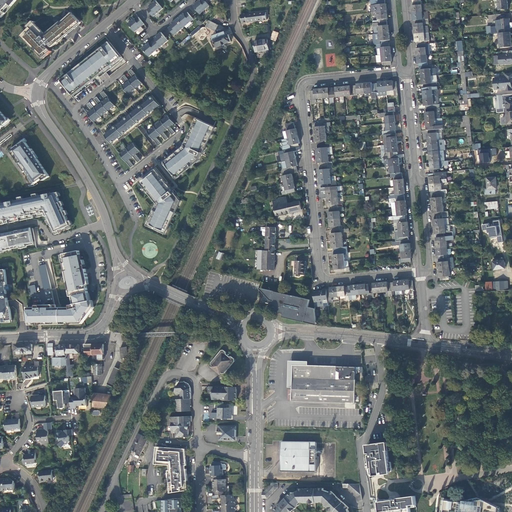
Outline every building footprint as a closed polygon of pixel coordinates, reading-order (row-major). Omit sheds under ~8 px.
[(0,0),(0,16),(1,18),(5,13),(4,12),(2,10),(8,4),(10,5),(11,6),(17,0),(16,0),(0,0)] [(153,16),(163,8),(156,0),(153,3),(154,5),(151,7),(150,7),(148,10),(153,16)] [(193,6),(200,14),(210,6),(206,1),(204,0),(202,0),(201,1),(201,2),(198,4),(197,3),(193,6)] [(508,3),(507,0),(494,0),(494,1),(498,1),(499,11),(508,10),(508,3)] [(375,5),(376,13),(386,12),(385,7),(385,4),(384,4),(384,1),(370,3),(370,6),(375,5)] [(422,1),(421,1),(412,2),(412,5),(411,6),(412,9),(412,14),(422,13),(422,5),(423,5),(422,1)] [(177,19),(184,27),(194,19),(188,12),(185,15),(182,18),(181,16),(177,19)] [(266,12),(241,15),(242,23),(267,20),(266,12)] [(376,13),(377,23),(386,22),(385,19),(386,19),(386,16),(386,12),(376,13)] [(429,23),(428,12),(422,13),(412,14),(413,18),(413,21),(414,21),(414,24),(429,23)] [(48,55),(52,51),(50,49),(48,47),(50,45),(51,47),(52,47),(53,47),(58,42),(57,41),(80,21),(72,13),(60,24),(60,23),(52,30),(53,31),(47,35),(44,32),(33,21),(27,27),(29,28),(22,35),(39,51),(38,53),(37,53),(41,57),(46,53),(48,55)] [(128,24),(135,32),(144,24),(139,17),(136,19),(136,20),(133,22),(132,21),(128,24)] [(174,35),(184,27),(177,19),(174,22),(175,24),(172,26),(169,28),(174,35)] [(500,21),(501,34),(511,33),(510,28),(511,28),(511,23),(510,24),(509,19),(500,20),(500,21)] [(218,25),(209,20),(206,27),(215,31),(216,29),(218,25)] [(80,21),(57,41),(58,42),(81,23),(80,21)] [(377,23),(378,34),(388,33),(387,28),(387,25),(386,25),(386,22),(377,23)] [(429,25),(429,23),(414,24),(414,27),(413,27),(414,31),(414,35),(429,34),(428,26),(429,25)] [(231,30),(229,30),(218,25),(216,29),(219,30),(221,30),(225,32),(226,35),(228,35),(232,33),(231,30)] [(193,36),(201,28),(199,26),(191,34),(193,36)] [(159,48),(168,40),(161,32),(158,35),(159,37),(156,39),(153,42),(159,48)] [(228,35),(226,35),(225,32),(212,36),(212,37),(210,38),(214,48),(216,47),(216,48),(222,45),(225,44),(231,42),(228,35)] [(375,43),(376,45),(388,44),(388,40),(389,40),(388,37),(388,33),(378,34),(379,42),(376,42),(375,43)] [(511,47),(511,33),(501,34),(500,34),(501,48),(511,47)] [(429,41),(429,34),(414,35),(415,39),(415,42),(416,42),(416,45),(429,44),(429,41)] [(39,51),(22,35),(21,36),(38,53),(39,51)] [(268,39),(254,41),(256,52),(270,50),(268,39)] [(61,80),(62,81),(110,42),(109,41),(61,80)] [(120,55),(110,42),(62,81),(72,94),(74,92),(75,93),(78,90),(77,89),(80,87),(81,88),(93,78),(92,77),(96,74),(97,75),(112,63),(111,61),(114,59),(115,61),(119,58),(118,56),(120,55)] [(142,48),(149,56),(159,48),(153,42),(150,44),(147,47),(146,45),(142,48)] [(376,48),(377,56),(390,55),(390,49),(389,47),(388,47),(388,44),(376,45),(375,45),(376,48)] [(430,55),(429,44),(416,45),(416,48),(416,49),(416,52),(416,56),(426,55),(430,55)] [(511,51),(507,52),(507,55),(499,56),(500,65),(511,63),(511,51)] [(136,58),(140,62),(144,58),(140,54),(136,58)] [(97,75),(96,74),(92,77),(93,78),(81,88),(80,87),(77,89),(78,90),(75,93),(74,92),(72,94),(74,96),(122,57),(120,55),(118,56),(119,58),(115,61),(114,59),(111,61),(112,63),(97,75)] [(381,63),(382,66),(390,65),(390,63),(390,62),(391,62),(390,58),(390,55),(377,56),(375,56),(376,63),(381,63)] [(427,66),(426,55),(416,56),(417,60),(417,63),(418,63),(418,67),(427,66)] [(432,69),(431,65),(427,66),(418,67),(419,70),(421,70),(421,73),(422,77),(436,76),(435,68),(432,69)] [(136,75),(132,69),(129,72),(133,77),(129,80),(129,81),(136,89),(143,83),(136,75)] [(511,73),(505,74),(505,78),(494,79),(495,90),(506,89),(507,91),(511,90),(511,88),(509,89),(508,81),(511,80),(511,73)] [(129,81),(129,80),(125,75),(122,77),(126,83),(125,84),(122,86),(129,94),(136,89),(129,81)] [(436,83),(436,76),(422,77),(422,82),(422,85),(423,84),(423,88),(438,86),(437,83),(436,83)] [(394,96),(397,96),(396,82),(392,82),(392,81),(390,81),(385,82),(386,91),(393,90),(394,95),(394,96)] [(375,97),(386,95),(386,91),(385,82),(380,82),(377,82),(377,84),(374,84),(375,97)] [(371,83),(363,84),(364,93),(365,96),(365,97),(371,97),(371,103),(376,102),(376,99),(375,97),(374,84),(371,84),(371,83)] [(356,94),(364,93),(363,84),(359,84),(356,84),(356,86),(353,86),(354,96),(356,95),(356,94)] [(344,97),(354,96),(353,86),(348,86),(343,87),(344,97)] [(439,97),(438,86),(423,88),(424,91),(423,91),(423,94),(423,99),(438,97),(439,97)] [(341,102),(344,101),(344,97),(343,87),(339,87),(335,88),(332,89),(333,98),(340,97),(341,102)] [(330,103),(333,103),(333,98),(332,89),(329,89),(329,88),(325,88),(321,89),(322,99),(329,98),(330,103)] [(315,99),(322,99),(321,89),(317,89),(314,90),(314,91),(311,91),(312,104),(315,104),(315,99)] [(109,97),(104,91),(101,94),(106,99),(102,103),(108,111),(115,105),(109,97)] [(152,95),(104,134),(105,135),(154,97),(152,95)] [(468,95),(464,95),(465,100),(460,101),(460,106),(461,106),(469,105),(468,100),(468,99),(468,95)] [(102,103),(97,97),(94,99),(99,105),(95,108),(101,116),(108,111),(102,103)] [(154,97),(105,135),(112,144),(160,105),(154,97)] [(438,97),(423,99),(424,106),(425,106),(425,109),(440,108),(439,104),(438,97)] [(508,112),(508,113),(511,112),(511,100),(504,101),(504,105),(503,105),(504,112),(508,112)] [(95,108),(90,102),(87,105),(92,110),(88,114),(94,122),(101,116),(95,108)] [(160,105),(112,144),(113,145),(162,107),(160,105)] [(440,111),(440,108),(425,109),(426,112),(425,112),(426,120),(435,120),(434,112),(440,111)] [(0,128),(3,126),(9,121),(0,110),(0,128)] [(381,117),(382,124),(395,123),(394,118),(394,115),(393,115),(393,112),(388,113),(377,114),(378,116),(380,116),(380,117),(381,117)] [(511,112),(508,113),(508,114),(505,114),(505,115),(502,116),(503,125),(511,124),(511,112)] [(168,129),(173,135),(175,133),(171,127),(175,123),(168,115),(161,121),(168,129)] [(463,117),(464,128),(468,127),(471,127),(470,116),(463,117)] [(184,149),(165,164),(176,177),(198,159),(214,126),(199,119),(188,143),(185,148),(184,149)] [(443,125),(442,119),(440,119),(435,120),(426,120),(426,124),(426,127),(427,127),(427,131),(442,130),(441,125),(443,125)] [(161,135),(166,140),(169,138),(164,132),(168,129),(161,121),(155,126),(161,135)] [(287,130),(290,138),(298,136),(297,131),(297,129),(296,129),(295,126),(294,122),(286,124),(287,130)] [(315,126),(314,126),(315,134),(326,133),(330,133),(329,126),(331,125),(330,122),(329,122),(325,122),(320,123),(315,123),(315,126)] [(382,133),(382,135),(383,135),(395,134),(395,131),(395,128),(395,125),(395,123),(382,124),(382,132),(382,133)] [(154,140),(159,146),(162,144),(157,138),(161,135),(155,126),(148,132),(154,140)] [(442,132),(442,130),(427,131),(428,134),(427,134),(427,137),(428,142),(442,140),(441,132),(442,132)] [(327,140),(326,133),(315,134),(315,137),(316,141),(317,141),(317,145),(326,144),(325,140),(327,140)] [(383,135),(384,146),(397,144),(396,140),(396,137),(395,137),(395,134),(383,135)] [(282,140),(285,151),(300,147),(299,144),(300,144),(300,140),(298,136),(290,138),(286,139),(282,140)] [(18,145),(10,151),(12,154),(14,153),(22,164),(20,166),(23,169),(25,172),(26,171),(35,183),(42,179),(48,174),(37,159),(38,158),(32,149),(31,149),(25,140),(18,145)] [(444,140),(442,140),(428,142),(428,146),(428,149),(429,149),(429,152),(443,151),(445,151),(444,140)] [(133,157),(138,163),(141,160),(136,154),(140,151),(134,143),(127,149),(133,157)] [(333,154),(332,143),(326,144),(317,145),(317,148),(316,148),(317,150),(317,156),(328,154),(333,154)] [(397,144),(384,146),(385,152),(383,152),(383,156),(397,155),(397,152),(397,144)] [(301,150),(300,147),(285,151),(285,153),(287,161),(296,159),(295,155),(295,152),(301,150)] [(120,154),(131,168),(134,166),(129,160),(133,157),(127,149),(120,154)] [(444,162),(443,151),(429,152),(430,155),(429,155),(429,159),(430,163),(444,162)] [(14,153),(12,154),(20,166),(22,164),(14,153)] [(329,161),(328,154),(317,156),(318,160),(318,163),(319,163),(319,167),(332,165),(332,161),(329,161)] [(383,156),(385,167),(390,166),(399,166),(398,161),(398,158),(397,158),(397,155),(383,156)] [(281,169),(282,173),(283,173),(294,171),(298,169),(297,167),(299,167),(298,163),(296,159),(287,161),(283,162),(282,162),(283,169),(281,169)] [(444,162),(430,163),(430,167),(430,170),(429,170),(430,174),(445,172),(444,166),(449,166),(449,161),(444,162)] [(333,169),(332,165),(319,167),(319,169),(318,169),(319,173),(319,177),(330,176),(330,169),(333,169)] [(393,173),(393,177),(402,176),(402,173),(400,173),(399,169),(399,166),(390,166),(391,174),(393,173)] [(283,173),(286,184),(295,182),(293,177),(293,174),(299,173),(298,169),(294,171),(283,173)] [(156,172),(143,182),(158,202),(161,200),(163,203),(162,206),(159,204),(149,224),(164,231),(180,199),(178,196),(176,197),(156,172)] [(447,177),(446,172),(445,172),(430,174),(430,176),(429,176),(429,180),(430,184),(446,183),(447,182),(446,177),(447,177)] [(331,183),(330,176),(319,177),(320,180),(320,184),(321,184),(321,187),(330,187),(329,183),(331,183)] [(393,177),(394,187),(404,187),(403,182),(403,179),(402,179),(402,176),(393,177)] [(496,190),(496,179),(487,179),(488,190),(485,191),(485,196),(496,195),(496,190)] [(283,191),(284,194),(296,191),(296,189),(295,185),(295,182),(286,184),(287,190),(283,191)] [(447,193),(446,183),(430,184),(430,188),(430,192),(431,191),(431,195),(446,193),(447,193)] [(321,187),(322,190),(326,190),(327,193),(327,198),(338,197),(337,186),(330,187),(321,187)] [(389,196),(389,199),(404,197),(404,194),(404,191),(404,187),(394,187),(395,195),(392,195),(392,196),(389,196)] [(59,191),(0,202),(0,225),(44,215),(55,236),(74,227),(59,191)] [(446,196),(446,193),(431,195),(432,198),(431,198),(431,201),(432,206),(443,204),(442,197),(446,196)] [(288,204),(287,197),(272,200),(276,216),(282,214),(290,212),(288,204)] [(339,204),(338,197),(327,198),(327,201),(328,205),(329,205),(329,208),(342,207),(342,203),(339,204)] [(391,203),(392,209),(406,208),(405,204),(405,200),(404,200),(404,197),(389,199),(389,203),(391,203)] [(300,201),(288,204),(290,212),(302,210),(300,201)] [(495,212),(500,212),(499,208),(498,202),(485,203),(486,210),(495,209),(495,212)] [(443,212),(443,204),(432,206),(432,211),(432,213),(433,213),(434,216),(443,215),(448,214),(448,211),(443,212)] [(344,210),(343,207),(342,207),(329,208),(329,211),(329,214),(329,219),(340,218),(339,210),(344,210)] [(390,217),(391,220),(393,220),(406,219),(406,215),(407,215),(406,212),(406,208),(392,209),(393,217),(390,217)] [(443,218),(443,215),(434,216),(434,219),(433,219),(433,223),(434,227),(445,226),(444,218),(443,218)] [(341,225),(340,218),(329,219),(330,223),(330,226),(331,226),(331,230),(342,229),(342,225),(341,225)] [(393,220),(394,231),(408,229),(408,225),(407,222),(406,222),(406,219),(393,220)] [(497,243),(503,242),(499,221),(481,224),(482,230),(487,230),(488,238),(496,236),(497,243)] [(449,225),(445,226),(434,227),(434,232),(435,234),(436,237),(450,235),(449,225)] [(30,226),(0,233),(0,253),(35,246),(30,226)] [(30,226),(35,246),(48,244),(47,241),(40,241),(36,226),(30,226)] [(267,227),(266,250),(275,251),(276,244),(276,235),(276,227),(267,227)] [(349,231),(349,228),(342,229),(331,230),(332,233),(331,233),(331,236),(332,241),(342,239),(341,231),(349,231)] [(394,231),(395,241),(408,240),(408,237),(409,237),(409,234),(408,229),(394,231)] [(454,235),(450,235),(436,237),(436,240),(435,240),(436,244),(436,248),(447,247),(446,240),(454,239),(454,235)] [(343,246),(342,239),(332,241),(332,244),(332,248),(333,247),(334,251),(346,250),(346,246),(343,246)] [(400,245),(401,251),(410,250),(410,245),(410,243),(409,243),(408,240),(395,241),(394,241),(395,245),(400,245)] [(447,249),(447,247),(436,248),(437,252),(437,255),(438,255),(438,259),(447,258),(450,257),(450,255),(451,254),(451,249),(447,249)] [(81,250),(60,253),(71,306),(24,308),(26,324),(29,325),(80,324),(94,307),(81,250)] [(275,260),(275,251),(266,250),(254,250),(254,269),(274,270),(275,260)] [(348,254),(347,250),(346,250),(334,251),(334,254),(333,254),(333,258),(334,262),(344,261),(344,254),(348,254)] [(399,259),(399,262),(411,261),(410,258),(411,258),(411,254),(410,250),(401,251),(402,259),(399,259)] [(219,253),(217,259),(223,262),(225,256),(219,253)] [(447,261),(447,258),(438,259),(438,262),(437,262),(438,266),(438,270),(449,268),(454,268),(453,260),(447,261)] [(349,267),(348,260),(344,261),(334,262),(335,267),(335,269),(336,269),(336,272),(350,271),(350,267),(349,267)] [(506,269),(504,260),(493,262),(495,270),(500,270),(506,269)] [(305,268),(305,261),(295,261),(295,275),(305,275),(305,268)] [(39,265),(43,290),(50,289),(47,264),(39,265)] [(450,276),(449,268),(438,270),(439,274),(439,277),(440,277),(441,280),(449,279),(449,276),(450,276)] [(8,285),(6,269),(0,270),(0,273),(0,318),(2,318),(6,318),(6,321),(12,320),(10,306),(9,307),(8,298),(7,298),(7,294),(7,291),(6,285),(8,285)] [(410,299),(414,298),(412,280),(409,280),(409,279),(406,280),(402,280),(403,290),(410,290),(410,294),(410,299)] [(396,291),(403,290),(402,280),(398,281),(394,281),(395,282),(391,282),(392,291),(396,291)] [(389,296),(392,296),(392,291),(391,282),(388,283),(388,282),(384,282),(380,283),(381,292),(388,292),(389,296)] [(508,282),(485,283),(486,291),(508,290),(508,282)] [(374,293),(381,292),(380,283),(376,283),(373,283),(373,284),(369,285),(371,298),(375,297),(374,293)] [(368,298),(371,298),(369,285),(367,285),(367,284),(363,284),(359,285),(360,294),(367,294),(368,298)] [(29,294),(36,293),(35,285),(28,286),(29,294)] [(357,295),(360,294),(359,285),(354,285),(352,285),(352,286),(348,287),(350,300),(357,299),(357,295)] [(347,300),(350,300),(348,287),(345,287),(345,286),(342,286),(338,287),(338,296),(347,296),(347,300)] [(331,297),(338,296),(338,287),(333,287),(331,288),(330,288),(327,289),(329,303),(332,302),(331,297)] [(272,304),(270,304),(269,307),(274,308),(276,308),(276,312),(281,313),(283,315),(282,317),(304,322),(310,323),(312,323),(314,323),(317,323),(316,309),(308,307),(310,300),(261,288),(260,290),(265,295),(271,301),(273,301),(272,304)] [(315,291),(314,291),(315,305),(317,305),(325,304),(325,303),(329,303),(327,289),(323,289),(323,290),(320,290),(315,291)] [(263,302),(266,303),(270,304),(272,304),(273,301),(271,301),(265,295),(264,300),(263,302)] [(33,344),(16,345),(16,351),(17,351),(17,354),(32,353),(32,350),(33,350),(33,344)] [(66,345),(66,353),(69,353),(80,353),(80,344),(66,345)] [(104,344),(85,344),(87,354),(97,354),(97,359),(104,359),(104,344)] [(66,355),(66,353),(66,345),(58,345),(58,355),(66,355)] [(127,347),(121,348),(122,358),(129,357),(127,347)] [(223,374),(236,359),(230,355),(229,356),(226,353),(227,352),(222,348),(210,363),(216,368),(215,369),(216,370),(217,369),(218,370),(223,374)] [(69,353),(66,353),(66,355),(68,376),(74,375),(73,368),(75,368),(74,365),(71,365),(69,353)] [(102,375),(102,364),(94,364),(94,375),(102,375)] [(0,376),(0,379),(5,378),(5,379),(12,379),(12,378),(17,377),(16,365),(11,366),(11,365),(0,366),(0,376)] [(357,402),(358,367),(325,366),(310,365),(295,365),(294,387),(294,400),(357,402)] [(24,367),(25,379),(31,378),(31,377),(39,376),(38,367),(35,367),(34,366),(24,367)] [(116,388),(123,371),(115,367),(108,385),(116,388)] [(181,394),(181,399),(190,399),(191,399),(191,390),(191,388),(190,386),(190,385),(188,383),(187,382),(185,382),(180,382),(174,395),(180,394),(180,393),(181,393),(181,394)] [(71,403),(71,404),(71,408),(76,408),(76,406),(87,405),(87,400),(89,397),(85,393),(86,391),(85,387),(75,388),(76,397),(70,397),(71,403)] [(234,387),(210,387),(208,389),(208,391),(209,391),(209,392),(211,392),(213,393),(213,399),(226,399),(226,401),(237,401),(237,391),(237,390),(235,389),(234,387)] [(67,403),(71,403),(70,397),(70,392),(66,393),(66,390),(55,391),(55,400),(59,400),(59,408),(61,408),(62,409),(64,409),(63,408),(66,408),(65,400),(66,400),(67,403)] [(93,393),(94,406),(108,408),(113,395),(93,393)] [(32,396),(33,406),(41,406),(41,407),(46,406),(46,395),(32,396)] [(176,407),(177,412),(188,411),(189,408),(189,404),(190,404),(190,399),(181,399),(179,399),(177,406),(176,407)] [(218,409),(218,419),(229,419),(232,417),(232,409),(218,409)] [(190,421),(192,421),(192,416),(169,417),(169,422),(172,422),(172,426),(168,426),(168,433),(176,432),(177,438),(189,437),(188,426),(190,426),(190,424),(190,421)] [(20,419),(5,420),(6,430),(16,429),(16,431),(21,431),(20,419)] [(235,427),(217,427),(217,433),(220,433),(220,439),(224,439),(224,441),(231,441),(231,440),(233,440),(234,440),(235,440),(235,438),(236,438),(236,430),(235,430),(235,427)] [(44,444),(50,444),(48,429),(37,430),(38,442),(41,441),(44,444)] [(73,432),(73,429),(65,430),(65,432),(64,432),(62,430),(59,431),(56,434),(56,435),(60,438),(57,441),(57,443),(63,447),(65,444),(68,443),(70,441),(70,435),(73,435),(73,432)] [(139,434),(131,450),(141,454),(148,438),(139,434)] [(316,472),(316,441),(282,441),(282,472),(316,472)] [(389,442),(367,445),(372,481),(394,477),(389,442)] [(24,460),(24,464),(35,463),(35,460),(36,460),(36,452),(31,453),(32,454),(25,455),(25,460),(24,460)] [(185,456),(165,455),(166,466),(185,461),(185,456)] [(211,470),(212,476),(214,476),(223,475),(224,475),(224,469),(227,469),(227,463),(218,464),(218,465),(211,465),(211,470)] [(40,471),(41,481),(46,481),(46,480),(53,480),(52,470),(40,471)] [(214,480),(214,486),(226,485),(226,479),(223,479),(223,475),(214,476),(214,480)] [(10,478),(0,479),(1,490),(15,489),(14,481),(10,478)] [(271,485),(264,492),(263,492),(263,499),(267,499),(278,488),(278,483),(271,483),(271,485)] [(349,488),(358,496),(359,500),(363,500),(362,493),(360,485),(360,484),(345,484),(345,488),(349,488)] [(216,492),(216,495),(219,495),(221,495),(224,495),(223,492),(227,492),(226,485),(214,486),(215,489),(215,492),(216,492)] [(349,511),(348,509),(349,508),(343,502),(341,501),(332,492),(331,493),(324,490),(324,489),(311,489),(300,489),(300,491),(294,494),(292,493),(288,497),(285,500),(275,511),(276,511),(318,511),(320,511),(319,511),(349,511)] [(222,503),(223,505),(236,504),(236,499),(235,499),(234,495),(224,495),(221,495),(222,500),(223,500),(223,501),(223,502),(222,503)] [(378,511),(414,511),(414,509),(420,508),(418,495),(377,502),(378,511)] [(162,508),(162,511),(182,511),(182,497),(172,498),(156,501),(157,508),(162,508)] [(461,503),(443,499),(441,511),(500,511),(500,508),(477,498),(461,503)]
